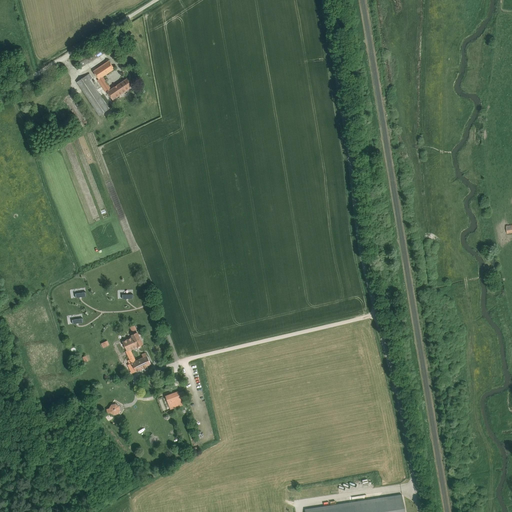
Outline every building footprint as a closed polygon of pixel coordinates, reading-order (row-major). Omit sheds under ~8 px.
[(129,88),(132,86),(127,78),(111,89),(103,77),(114,69),(109,61),(93,71),(112,100),(129,88)] [(99,115),(109,109),(90,80),(93,78),(90,73),(86,76),(77,82),(99,115)] [(142,344),(137,333),(131,335),(132,337),(122,342),(128,350),(127,351),(126,351),(131,363),(128,365),(132,373),(143,368),(144,371),(148,369),(146,366),(151,364),(145,353),(141,355),(143,358),(136,361),(130,350),(137,346),(137,347),(142,344)] [(170,407),(177,404),(178,406),(183,404),(182,402),(178,392),(166,397),(170,407)] [(120,410),(119,406),(115,403),(111,405),(109,409),(106,409),(108,413),(110,413),(114,415),(118,414),(120,410)] [(404,511),(402,495),(305,509),(305,511),(404,511)]
